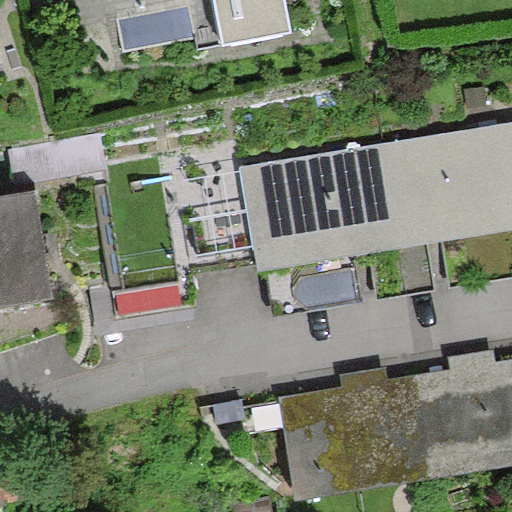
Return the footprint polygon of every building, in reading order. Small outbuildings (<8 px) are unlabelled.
[(216,0),(226,50),(289,38),(281,0),(216,0)] [(230,107),(100,133),(8,150),(16,189),(108,170),(111,184),(96,187),(110,284),(90,289),(98,339),(178,323),(198,325),(197,277),(256,263),(241,171),(230,107)] [(511,129),(241,171),(256,263),(259,281),(270,279),(276,320),(362,307),(355,261),(374,258),(381,303),(435,294),(428,249),(445,246),(452,291),(511,281),(511,129)] [(38,198),(0,203),(0,312),(53,305),(45,252),(38,198)] [(344,390),(282,400),(298,504),(511,470),(511,363),(497,365),(495,351),(448,359),(451,373),(388,382),(386,370),(342,377),(344,390)]
